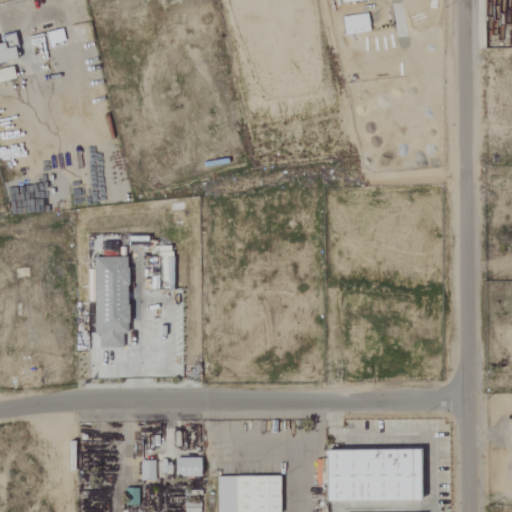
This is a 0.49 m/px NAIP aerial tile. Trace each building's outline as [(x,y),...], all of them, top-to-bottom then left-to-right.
[(342,36),(367,32),(364,14),(339,18),(342,36)] [(0,62),(12,60),(9,48),(13,47),(10,34),(0,36),(0,62)] [(142,236),(124,237),(124,246),(142,245),(142,236)] [(123,335),(123,258),(113,258),(113,243),(99,243),(99,258),(88,258),(88,336),(95,336),(95,348),(118,349),(118,335),(123,335)] [(170,289),(169,253),(159,253),(160,289),(170,289)] [(414,502),(413,451),(320,452),(321,503),(414,502)] [(197,459),(170,459),(171,478),(197,478),(197,459)] [(152,482),(152,462),(137,462),(137,481),(152,482)] [(213,478),(213,511),(275,511),(275,477),(213,478)] [(135,490),(122,489),(122,506),(134,507),(135,490)]
